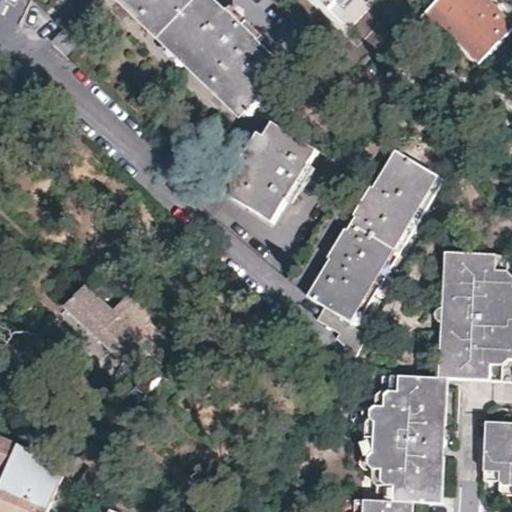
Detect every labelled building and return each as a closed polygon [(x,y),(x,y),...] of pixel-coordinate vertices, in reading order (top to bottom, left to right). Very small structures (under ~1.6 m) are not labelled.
[(215,0),(127,0),(249,117),(290,74),(260,43),(228,12),(215,0)] [(324,0),(334,9),(342,0),(324,0)] [(511,22),(494,4),(489,0),(440,0),(423,19),(438,33),(444,27),(483,63),(511,33),(511,22)] [(234,7),(228,12),(260,43),(265,37),(234,7)] [(83,45),(65,28),(52,42),(69,59),(70,58),(83,45)] [(293,192),(318,152),(275,125),(231,198),(272,224),(293,192)] [(338,342),(358,359),(373,331),(362,324),(446,182),(399,152),(355,226),(312,299),(326,309),(318,321),(341,335),(338,342)] [(444,382),(505,386),(506,370),(511,370),(511,258),(451,254),(448,302),(455,302),(454,312),(449,309),(445,309),(441,311),(438,315),(439,321),(441,324),(445,326),(449,326),(453,324),(454,332),(447,332),(444,382)] [(178,350),(148,321),(152,316),(131,296),(115,312),(88,287),(67,308),(130,369),(147,351),(163,367),(178,350)] [(409,511),(410,507),(421,508),(437,509),(439,460),(434,459),(434,452),(436,452),(440,453),(443,454),(448,451),(451,445),(448,439),(446,437),(441,437),(435,438),(435,431),(442,431),(444,382),(386,379),(385,399),(383,402),(375,402),(371,407),(370,416),(375,421),(373,448),(368,454),(367,462),(373,468),(381,469),(381,479),(386,485),(385,499),(355,498),(353,511),(409,511)] [(511,426),(491,425),(491,436),(511,436),(511,426)] [(0,511),(49,511),(69,466),(0,436),(0,466),(10,470),(0,492),(0,511)] [(511,436),(491,436),(487,486),(502,487),(504,488),(503,495),(507,500),(511,499),(511,436)] [(113,467),(85,444),(80,451),(95,464),(79,487),(101,496),(113,467)] [(450,460),(439,460),(437,509),(447,510),(450,460)]
